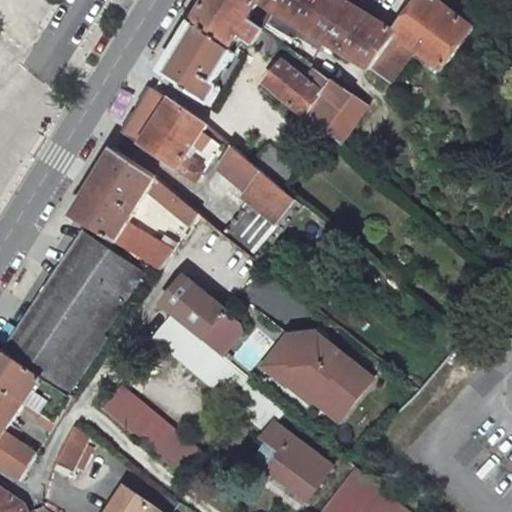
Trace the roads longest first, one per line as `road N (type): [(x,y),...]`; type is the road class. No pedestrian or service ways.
road 1 (secondary): [(157,0),(0,250)]
road 2 (residential): [(80,404),(186,254)]
road 3 (residential): [(80,404),(220,511)]
